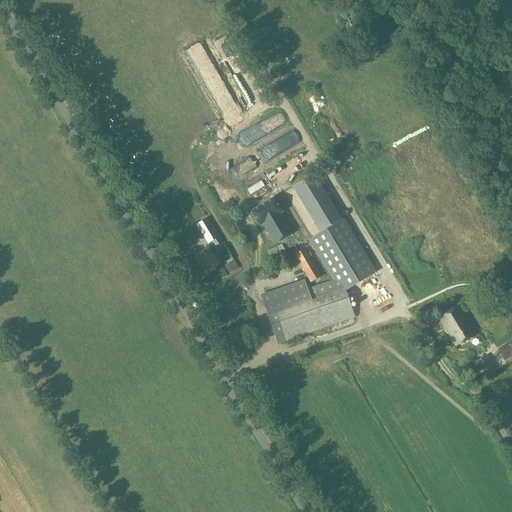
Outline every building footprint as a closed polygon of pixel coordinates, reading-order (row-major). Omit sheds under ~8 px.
[(511,23),(493,44),(501,51),(511,39),(511,23)] [(225,38),(215,40),(218,53),(228,51),(225,38)] [(230,126),(249,112),(237,95),(218,109),(230,126)] [(219,158),(257,136),(252,128),(214,150),(219,158)] [(242,177),(299,145),(293,134),(246,160),(244,158),(228,167),(233,177),(240,173),(242,177)] [(321,233),(342,220),(314,174),(292,187),(321,233)] [(278,186),(255,200),(264,213),(266,212),(279,232),(296,222),(283,201),(286,200),(278,186)] [(196,225),(208,245),(212,242),(215,248),(223,243),(208,218),(196,225)] [(321,233),(309,241),(334,281),(341,279),(345,291),(376,273),(344,219),(342,220),(321,233)] [(207,272),(220,264),(210,247),(197,255),(207,272)] [(294,255),(312,283),(322,277),(310,258),(313,256),(311,252),(308,253),(305,248),(294,255)] [(226,262),(230,272),(238,269),(233,259),(226,262)] [(262,296),(269,316),(279,344),(355,318),(345,291),(341,279),(334,281),(309,290),(305,281),(262,296)] [(459,307),(440,318),(456,346),(475,335),(459,307)] [(511,340),(498,349),(504,361),(511,356),(511,340)] [(497,371),(488,355),(474,363),(483,380),(497,371)]
